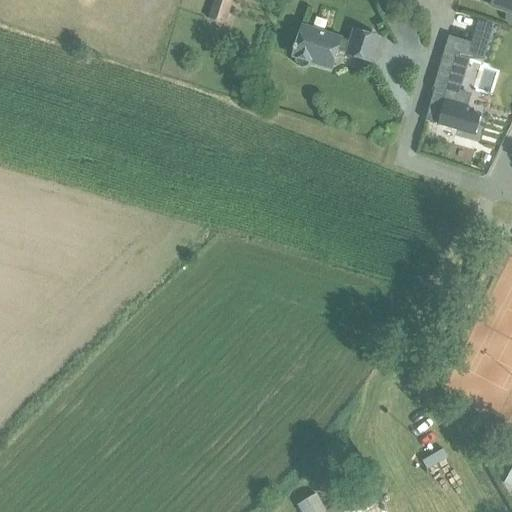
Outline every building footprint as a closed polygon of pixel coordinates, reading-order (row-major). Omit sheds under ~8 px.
[(218,0),(212,19),(226,24),(234,0),(218,0)] [(511,0),(494,0),(492,7),(507,13),(506,16),(506,22),(509,26),(511,27),(511,0)] [(450,33),(467,40),(472,26),(456,19),(450,33)] [(483,45),(496,49),(505,24),(492,20),(483,45)] [(375,61),(382,41),(357,31),(353,43),(307,26),(296,54),(300,55),(297,64),(307,68),(307,64),(311,65),(312,60),(333,68),(340,49),(375,61)] [(432,98),(426,122),(476,136),(481,117),(466,113),(467,108),(442,101),(445,92),(456,55),(444,52),(433,88),(430,98),(432,98)] [(368,511),(378,506),(367,488),(326,511),(316,495),(298,506),(301,511),(368,511)]
